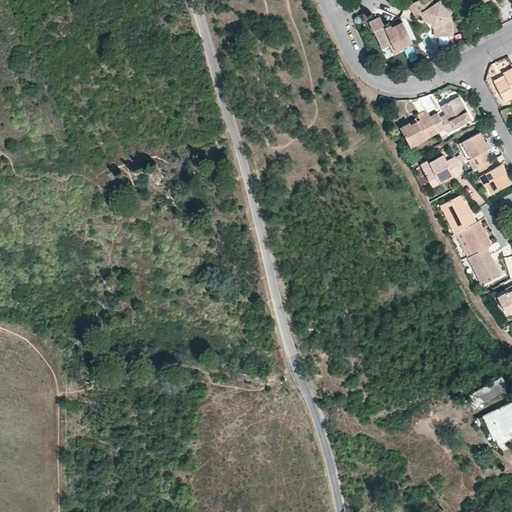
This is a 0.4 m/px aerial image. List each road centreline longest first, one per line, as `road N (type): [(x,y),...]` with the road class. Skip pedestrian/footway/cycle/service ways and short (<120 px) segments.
road 1 (residential): [(194,0),(339,511)]
road 2 (residential): [(335,16),(362,69),(378,82),(418,85),(466,61)]
